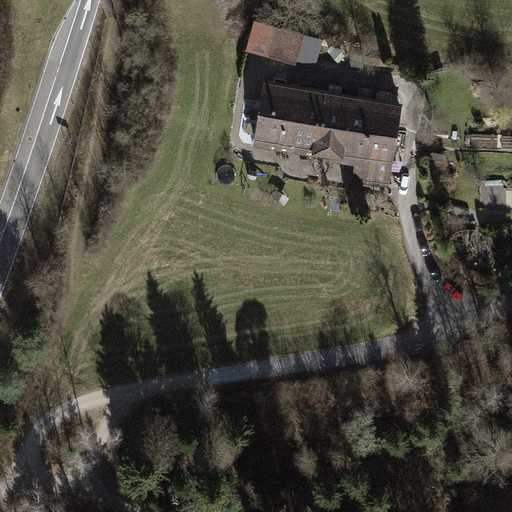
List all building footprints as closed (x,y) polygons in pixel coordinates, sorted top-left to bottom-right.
[(253,27),(246,53),(296,66),(303,41),(253,27)] [(283,150),(293,87),(266,83),(256,145),(283,150)] [(311,154),(320,92),(293,87),(283,150),(311,154)] [(241,89),(239,136),(255,137),(256,89),(241,89)] [(338,158),(348,96),(320,92),(311,154),(338,158)] [(362,187),(376,100),(348,96),(338,158),(337,165),(354,168),(351,185),(362,187)] [(390,191),(403,104),(376,100),(362,187),(390,191)] [(450,155),(430,155),(430,173),(450,173),(450,155)]
